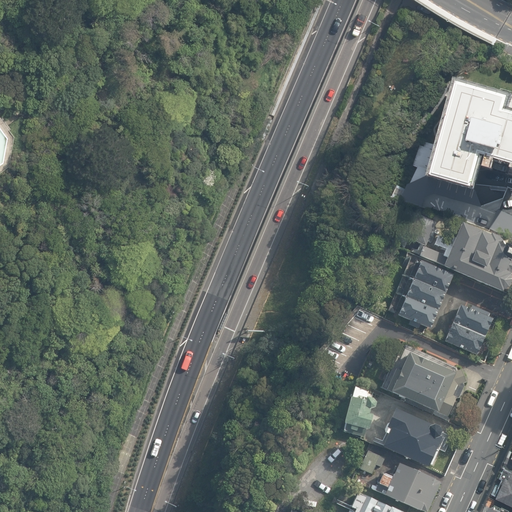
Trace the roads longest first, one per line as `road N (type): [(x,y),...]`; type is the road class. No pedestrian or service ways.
road 1 (motorway): [(370,0),(149,511)]
road 2 (motorway): [(145,511),(172,415),(344,0)]
road 3 (secondary): [(453,511),(511,376)]
